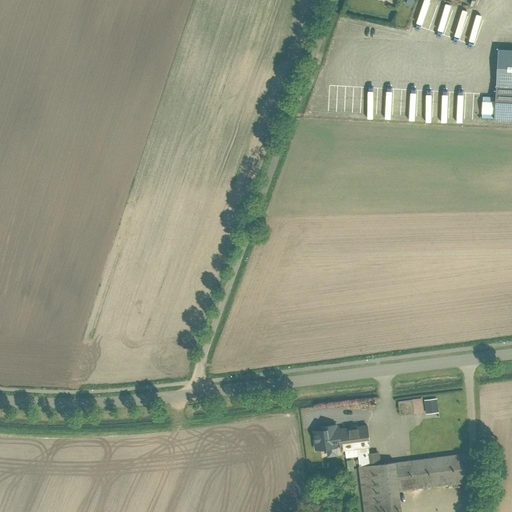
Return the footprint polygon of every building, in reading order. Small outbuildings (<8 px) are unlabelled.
[(511,47),(495,47),(492,117),(511,118),(511,47)] [(409,398),(411,412),(422,411),(420,397),(409,398)] [(435,397),(423,398),(425,412),(436,410),(435,397)] [(409,398),(395,400),(396,414),(411,412),(409,398)] [(365,425),(336,429),(338,449),(343,448),(367,445),(365,425)] [(367,445),(343,448),(344,455),(355,453),(368,452),(367,445)] [(357,465),(378,463),(376,451),(368,452),(355,453),(357,465)] [(391,461),(394,491),(468,482),(465,453),(391,461)] [(378,463),(357,465),(362,511),(396,511),(394,491),(391,461),(378,463)]
